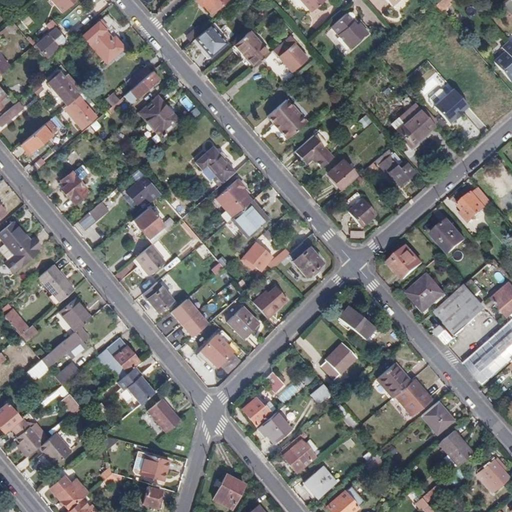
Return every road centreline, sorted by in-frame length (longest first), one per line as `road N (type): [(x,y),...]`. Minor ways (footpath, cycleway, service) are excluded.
road 1 (residential): [(213,413),(0,156)]
road 2 (residential): [(354,264),(148,28)]
road 3 (residential): [(511,443),(354,264)]
road 4 (residential): [(511,126),(354,264)]
road 5 (residential): [(354,264),(213,413)]
road 6 (residential): [(295,511),(213,413)]
